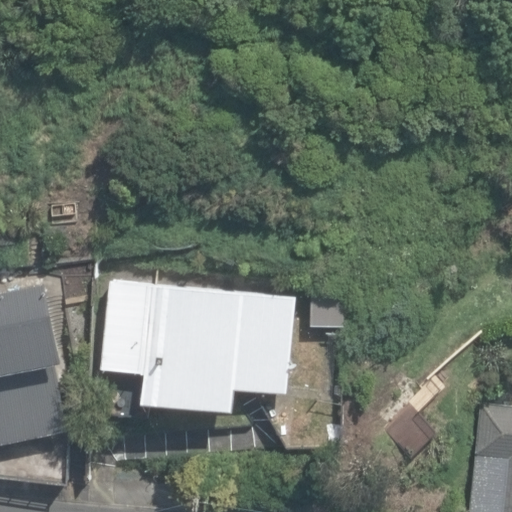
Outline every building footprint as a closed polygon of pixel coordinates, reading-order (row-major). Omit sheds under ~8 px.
[(144,400),(236,408),(237,402),(288,406),(298,293),(111,277),(108,318),(103,318),(101,331),(106,331),(103,367),(147,371),(144,400)] [(0,439),(72,427),(46,281),(0,289),(0,439)] [(314,320),(335,321),(337,294),(317,291),(314,320)] [(417,456),(442,426),(403,393),(378,423),(417,456)] [(511,511),(511,401),(484,399),(473,511),(511,511)] [(0,469),(72,480),(71,429),(0,441),(0,469)]
